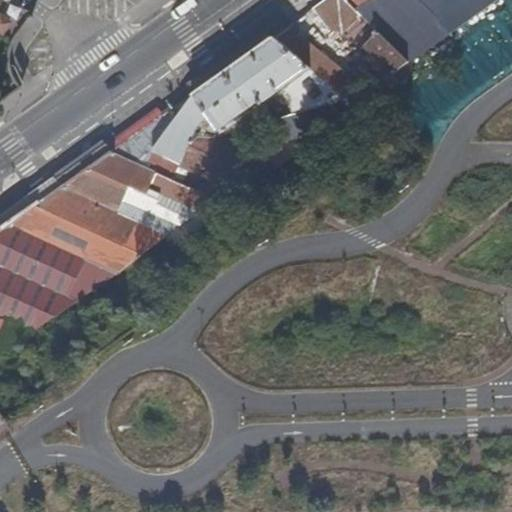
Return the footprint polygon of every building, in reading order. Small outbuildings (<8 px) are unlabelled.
[(361,16),(345,0),(326,0),(314,9),(326,30),(342,36),(351,27),(361,16)] [(368,0),(351,0),(358,8),(368,0)] [(412,0),(448,35),(497,0),(458,0),(450,6),(443,0),(412,0)] [(391,78),(409,64),(361,16),(351,27),(367,43),(362,48),(391,78)] [(357,81),(289,26),(271,39),(344,98),(357,81)] [(344,98),(271,39),(192,96),(220,139),(260,126),(276,121),(271,113),(267,116),(260,107),(277,95),(293,115),(326,104),(344,98)] [(220,139),(192,96),(112,153),(170,179),(179,163),(224,186),(243,152),(219,141),(220,139)] [(332,119),(326,104),(293,115),(276,121),(260,126),(265,141),(332,119)] [(266,163),(243,152),(224,186),(231,189),(266,163)] [(62,189),(166,238),(218,203),(170,179),(112,153),(87,170),(62,189)] [(0,270),(72,304),(138,259),(166,238),(62,189),(0,233),(0,270)] [(0,321),(28,335),(72,304),(0,270),(0,321)] [(0,340),(12,346),(28,335),(0,321),(0,340)] [(0,355),(12,346),(0,340),(0,355)]
